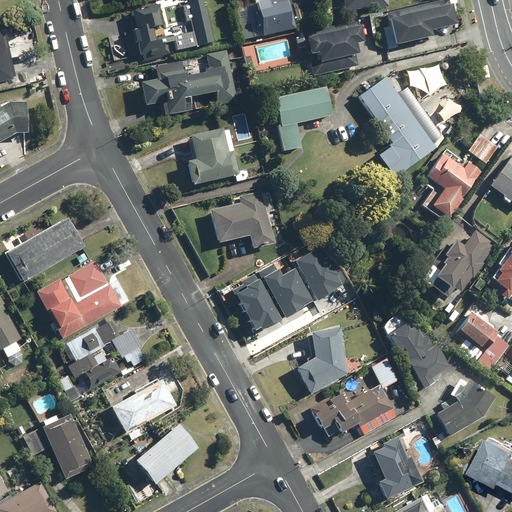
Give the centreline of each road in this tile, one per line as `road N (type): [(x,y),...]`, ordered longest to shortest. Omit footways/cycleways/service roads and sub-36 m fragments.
road 1 (residential): [(98,146),(275,461)]
road 2 (residential): [(56,0),(98,146)]
